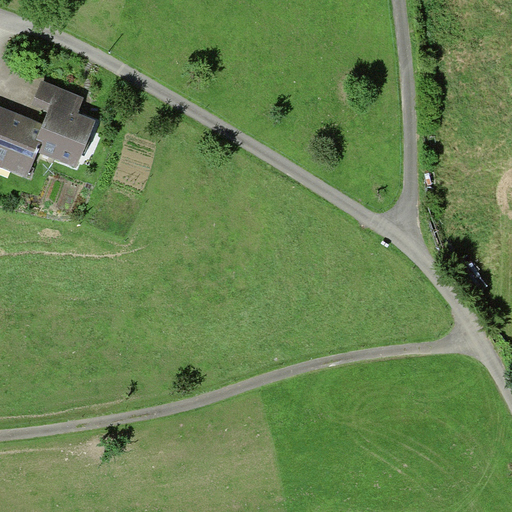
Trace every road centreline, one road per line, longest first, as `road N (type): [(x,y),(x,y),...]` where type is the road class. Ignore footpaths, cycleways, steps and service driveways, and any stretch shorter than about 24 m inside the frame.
road 1 (track): [(0,13),(120,68),(405,245),(481,341),(511,401)]
road 2 (track): [(0,436),(134,419),(317,367),(481,341)]
road 3 (track): [(399,0),(411,142),(405,245)]
